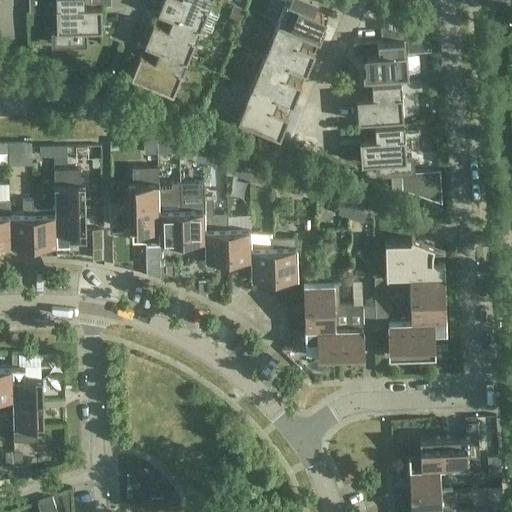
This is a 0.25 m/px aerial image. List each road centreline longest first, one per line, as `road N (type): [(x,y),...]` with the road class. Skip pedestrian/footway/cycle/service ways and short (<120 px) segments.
road 1 (residential): [(299,437),(355,403),(474,395),(448,0)]
road 2 (residential): [(299,437),(217,359),(144,322),(89,311)]
road 3 (residential): [(89,311),(99,511)]
road 4 (residential): [(311,122),(358,0)]
